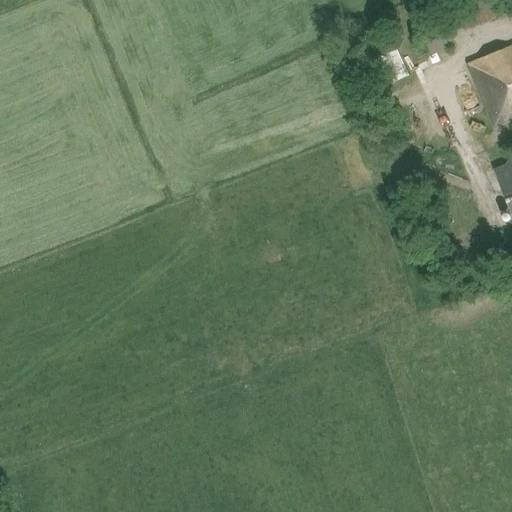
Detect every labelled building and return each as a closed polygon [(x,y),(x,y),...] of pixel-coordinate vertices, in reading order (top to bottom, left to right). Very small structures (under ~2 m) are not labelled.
[(450,32),(462,27),(465,32),(495,19),(487,0),(463,0),(442,10),(450,32)] [(456,46),(448,30),(445,21),(419,32),(423,42),(429,56),(426,58),(429,66),(440,61),(437,54),(456,46)] [(409,76),(390,35),(360,50),(364,59),(355,63),(367,90),(381,83),(383,88),(409,76)] [(511,47),(471,65),(497,127),(511,120),(511,47)] [(511,163),(494,171),(511,212),(511,163)]
